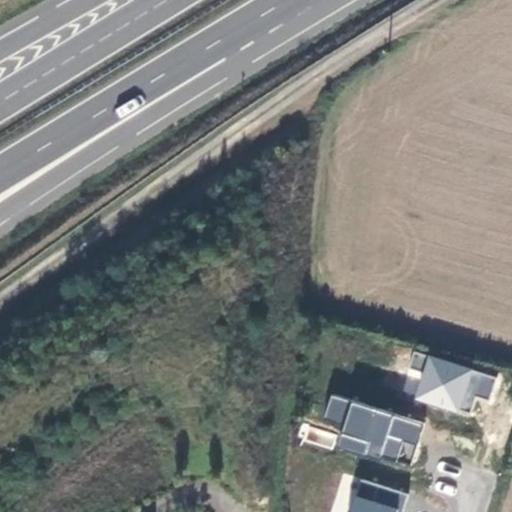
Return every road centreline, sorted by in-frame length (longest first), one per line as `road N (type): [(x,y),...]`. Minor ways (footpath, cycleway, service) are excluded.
road 1 (track): [(447,0),(252,117),(0,301)]
road 2 (trunk): [(0,214),(158,110),(218,41)]
road 3 (trunk): [(0,172),(218,41)]
road 4 (trunk): [(162,0),(0,100)]
